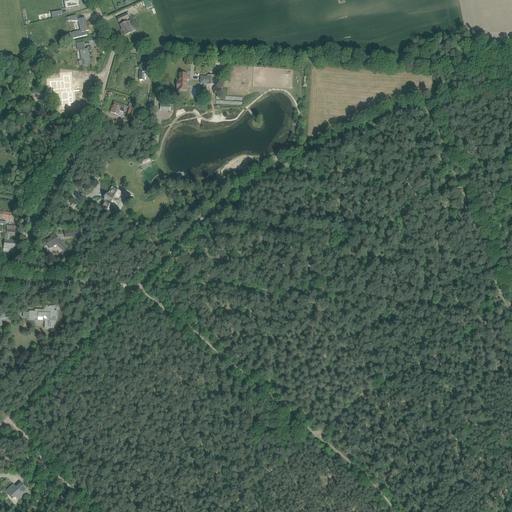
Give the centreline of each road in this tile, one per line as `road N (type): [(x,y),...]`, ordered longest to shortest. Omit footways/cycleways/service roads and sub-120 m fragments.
road 1 (track): [(138,287),(224,199),(294,160),(423,103),(511,79)]
road 2 (track): [(218,511),(377,384),(511,314)]
road 3 (track): [(138,287),(363,472),(395,511)]
road 4 (residential): [(8,419),(138,287),(21,279)]
road 5 (track): [(508,80),(432,66),(232,56)]
road 6 (unclassified): [(21,279),(39,210),(96,112),(113,49)]
road 7 (residential): [(90,511),(8,419)]
